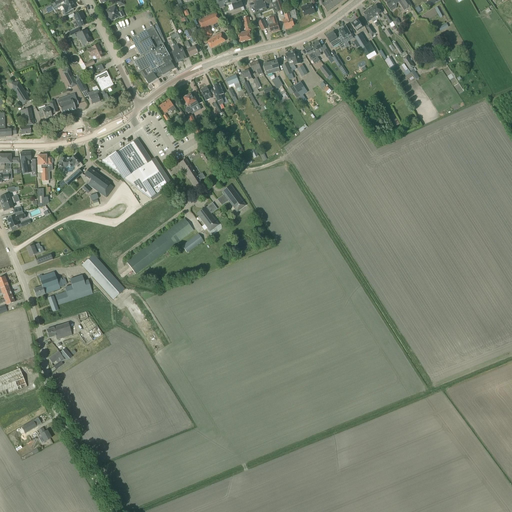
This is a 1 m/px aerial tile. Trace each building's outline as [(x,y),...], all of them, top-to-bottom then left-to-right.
[(62,0),(59,0),(56,2),(51,4),(53,10),(57,8),(56,7),(61,5),(62,7),(63,6),(65,9),(62,10),(62,12),(64,15),(65,16),(70,13),(69,13),(73,11),(72,9),(75,8),(73,4),(72,4),(70,0),(64,3),(62,0)] [(215,0),(220,9),(225,7),(223,3),(224,1),(227,0),(215,0)] [(258,0),(254,2),(256,7),(255,8),(256,12),(257,11),(258,13),(267,10),(266,8),(267,8),(266,3),(271,2),(270,0),(258,0)] [(272,4),(276,13),(284,10),(280,0),(275,2),(275,3),(272,4)] [(327,0),(323,4),(321,0),(318,0),(320,6),(322,5),(327,12),(343,0),(327,0)] [(405,11),(412,6),(408,0),(400,0),(399,1),(398,0),(383,0),(391,12),(395,9),(396,9),(396,8),(396,7),(397,7),(397,6),(397,5),(396,5),(396,4),(399,2),(405,11)] [(243,7),(241,1),(237,3),(232,5),(233,9),(233,10),(226,13),(228,18),(242,11),(241,8),(243,7)] [(301,7),(303,11),(305,16),(310,14),(311,15),(315,13),(312,4),(308,6),(307,5),(301,7)] [(372,6),(369,8),(377,20),(380,18),(379,15),(382,13),(379,7),(378,8),(376,5),(372,7),(372,6)] [(109,17),(108,17),(109,21),(113,19),(113,20),(119,18),(119,19),(124,16),(121,11),(118,12),(115,7),(115,6),(106,10),(109,17)] [(377,20),(369,8),(366,10),(367,11),(363,13),(365,16),(364,17),(368,22),(372,20),(373,23),(377,20)] [(72,23),(75,28),(78,27),(79,28),(87,24),(82,12),(73,16),(76,21),(72,23)] [(285,19),(283,20),(286,29),(290,28),(290,27),(294,26),(292,20),(297,18),(296,12),(290,14),(284,15),(285,19)] [(198,21),(203,30),(209,27),(208,26),(211,25),(212,26),(221,22),(216,13),(198,21)] [(392,22),(393,22),(388,13),(384,15),(391,27),(395,25),(392,22)] [(268,21),(269,26),(268,26),(269,31),(270,31),(271,32),(275,31),(275,32),(280,31),(275,15),(269,17),(270,21),(268,21)] [(243,19),(246,32),(238,34),(240,43),(252,40),(249,31),(252,31),(249,18),(243,19)] [(258,22),(262,31),(268,28),(263,20),(258,22)] [(352,24),(355,28),(357,31),(363,27),(361,25),(357,20),(352,24)] [(440,31),(448,27),(447,23),(438,27),(440,31)] [(136,36),(131,38),(141,56),(134,60),(141,71),(150,66),(150,67),(157,78),(163,75),(175,69),(172,62),(173,61),(163,44),(165,43),(158,26),(158,24),(154,26),(136,36)] [(370,33),(368,34),(372,40),(373,39),(372,36),(375,33),(370,25),(366,27),(370,33)] [(339,30),(343,37),(340,39),(342,42),(343,44),(346,48),(349,46),(347,42),(349,41),(347,37),(351,35),(345,26),(343,28),(342,27),(339,29),(339,30)] [(211,35),(213,35),(209,27),(202,31),(206,39),(211,36),(211,35)] [(69,33),(64,35),(66,38),(80,31),(78,28),(69,33)] [(188,38),(190,38),(193,44),(196,42),(190,29),(185,32),(188,38)] [(87,35),(88,34),(86,30),(76,35),(78,41),(79,40),(82,46),(91,42),(87,35)] [(340,39),(339,38),(338,39),(333,32),(326,36),(330,44),(330,43),(333,48),(342,42),(340,39)] [(207,41),(211,49),(225,41),(221,33),(207,41)] [(375,51),(370,44),(369,42),(367,43),(361,33),(354,38),(356,40),(360,46),(366,57),(375,51)] [(184,43),(187,50),(190,57),(198,53),(195,46),(191,48),(188,41),(184,43)] [(318,42),(312,45),(318,57),(321,55),(318,50),(322,48),(318,42)] [(395,43),(393,45),(400,55),(402,54),(395,43)] [(177,44),(175,45),(182,61),(187,58),(183,49),(180,50),(177,44)] [(87,50),(91,58),(95,56),(96,60),(100,58),(100,59),(101,58),(103,56),(98,45),(87,50)] [(182,61),(175,45),(173,46),(175,52),(172,53),(177,63),(178,62),(178,63),(181,62),(181,61),(182,61)] [(315,52),(312,45),(304,49),(308,55),(311,60),(317,57),(315,52)] [(323,52),(327,58),(331,56),(327,49),(323,52)] [(285,54),(287,59),(288,62),(293,61),(294,66),(301,64),(298,54),(295,55),(294,52),(285,54)] [(339,68),(343,66),(336,55),(332,58),(339,68)] [(402,59),(410,70),(414,67),(407,56),(402,59)] [(386,60),(393,71),(397,68),(390,57),(386,60)] [(84,64),(86,68),(95,64),(93,60),(84,64)] [(263,74),(260,66),(258,61),(250,64),(253,72),(257,71),(258,75),(263,74)] [(277,61),(270,63),(273,73),(280,71),(279,68),(277,61)] [(273,73),(270,63),(264,65),(266,72),(267,75),(273,73)] [(292,74),(293,73),(288,63),(282,66),(286,76),(287,76),(289,81),(294,78),(292,74)] [(404,63),(399,67),(405,76),(410,73),(404,63)] [(297,69),(302,77),(308,74),(303,65),(297,69)] [(325,66),(321,69),(328,78),(332,75),(325,66)] [(144,71),(141,73),(149,85),(158,79),(157,78),(150,67),(144,71)] [(73,78),(68,68),(62,71),(65,78),(66,77),(68,81),(73,78)] [(242,73),(243,76),(239,77),(242,84),(243,84),(248,95),(252,93),(247,82),(246,83),(244,79),(248,78),(249,80),(252,79),(248,70),(242,73)] [(95,77),(96,79),(102,91),(113,85),(106,71),(95,77)] [(226,79),(228,84),(229,86),(234,84),(236,89),(237,89),(238,92),(242,90),(240,88),(241,87),(236,75),(226,79)] [(76,81),(76,82),(75,82),(81,93),(87,90),(81,79),(79,77),(75,79),(76,81)] [(14,92),(22,106),(30,101),(19,82),(12,83),(13,93),(14,92)] [(223,100),(223,99),(221,95),(224,94),(220,83),(214,86),(216,90),(213,92),(215,96),(218,102),(220,106),(220,105),(222,104),(223,104),(224,103),(223,102),(223,100)] [(201,90),(203,95),(206,101),(211,99),(211,97),(212,97),(207,87),(201,90)] [(227,91),(232,99),(235,97),(231,89),(227,91)] [(88,94),(90,100),(92,104),(99,102),(99,100),(101,99),(99,94),(97,95),(96,91),(88,94)] [(78,105),(76,99),(74,94),(69,96),(70,100),(58,104),(62,115),(75,110),(74,106),(78,105)] [(192,109),(198,105),(194,98),(193,98),(191,95),(187,97),(186,96),(185,97),(185,98),(184,98),(188,106),(186,108),(185,110),(187,113),(189,113),(192,112),(192,110),(192,109)] [(297,111),(289,98),(283,102),(285,105),(287,104),(290,108),(287,109),(291,115),(297,111)] [(176,110),(174,106),(169,100),(164,104),(164,103),(159,106),(165,114),(168,112),(170,110),(172,113),(176,110)] [(45,107),(44,106),(38,108),(40,112),(42,111),(46,121),(47,120),(47,119),(49,119),(48,117),(52,116),(51,114),(53,114),(58,112),(54,101),(49,103),(50,106),(48,107),(48,106),(45,107)] [(223,112),(217,102),(214,104),(219,114),(223,112)] [(20,127),(20,130),(21,135),(31,134),(30,126),(34,125),(30,108),(20,111),(23,123),(26,123),(27,126),(20,127)] [(0,137),(11,136),(11,135),(16,135),(15,128),(5,129),(4,113),(0,113),(0,137)] [(195,131),(194,132),(196,135),(201,132),(195,120),(192,114),(187,117),(190,122),(194,129),(194,130),(195,131)] [(182,120),(186,128),(190,126),(186,118),(182,120)] [(120,174),(123,179),(124,178),(125,180),(150,198),(172,184),(155,158),(151,161),(137,139),(109,157),(109,158),(103,162),(103,161),(103,162),(120,174)] [(200,154),(207,165),(211,162),(204,151),(200,154)] [(30,152),(20,153),(20,162),(21,162),(22,171),(23,174),(32,172),(32,175),(36,175),(35,161),(31,161),(31,155),(30,152)] [(11,155),(4,155),(4,170),(10,170),(10,168),(8,168),(8,166),(8,164),(19,163),(19,158),(11,158),(11,155)] [(37,166),(37,173),(41,173),(42,181),(42,185),(49,184),(48,181),(50,181),(49,172),(50,172),(51,172),(52,171),(52,170),(52,169),(52,163),(53,163),(53,159),(52,159),(51,158),(46,158),(46,155),(37,156),(38,166),(37,166)] [(67,176),(62,180),(68,186),(82,173),(79,169),(82,166),(74,156),(71,159),(65,160),(61,158),(58,167),(60,167),(60,168),(60,169),(60,170),(61,170),(61,171),(61,172),(62,173),(62,174),(63,174),(63,175),(64,175),(65,176),(66,176),(67,176)] [(186,159),(179,163),(195,188),(202,183),(200,181),(202,179),(204,178),(201,173),(197,176),(186,159)] [(109,184),(110,184),(89,168),(84,175),(91,180),(87,185),(106,198),(114,187),(109,184)] [(2,170),(3,175),(1,175),(1,174),(0,174),(0,182),(2,183),(2,180),(9,180),(8,175),(11,174),(11,170),(11,169),(10,170),(4,170),(2,170)] [(82,188),(87,194),(91,190),(85,185),(82,188)] [(230,185),(222,191),(224,193),(225,192),(225,193),(223,195),(227,200),(229,199),(238,211),(245,206),(230,185)] [(37,199),(38,208),(44,207),(49,203),(47,197),(44,198),(43,189),(37,189),(37,199)] [(94,204),(95,206),(99,205),(97,199),(98,199),(97,194),(89,196),(91,201),(92,201),(93,204),(94,204)] [(0,197),(0,201),(1,205),(14,200),(13,197),(9,198),(8,195),(0,197)] [(14,200),(1,205),(4,211),(13,208),(11,204),(15,203),(14,200)] [(203,208),(196,214),(209,232),(216,226),(208,215),(210,214),(205,208),(205,207),(204,207),(203,208)] [(22,212),(14,214),(14,216),(6,219),(10,228),(18,225),(17,221),(25,218),(24,213),(23,214),(22,212)] [(127,263),(135,274),(193,230),(184,219),(127,263)] [(182,246),(187,252),(203,240),(198,234),(182,246)] [(39,244),(27,248),(30,256),(33,255),(34,256),(39,254),(37,249),(40,248),(39,244)] [(197,249),(188,255),(193,261),(201,254),(197,249)] [(50,254),(35,260),(37,265),(52,260),(50,254)] [(82,265),(113,300),(125,289),(93,255),(82,265)] [(33,289),(36,297),(59,289),(59,288),(64,286),(64,285),(67,284),(65,279),(62,280),(62,278),(57,280),(54,272),(42,276),(42,275),(38,276),(42,286),(33,289)] [(0,304),(5,302),(6,305),(14,302),(5,276),(0,278),(0,289),(4,299),(0,300),(0,304)] [(56,295),(59,305),(92,294),(90,288),(88,280),(84,281),(82,276),(70,279),(72,285),(65,287),(66,292),(56,295)] [(47,298),(53,312),(58,310),(53,296),(47,298)] [(79,321),(84,329),(78,333),(86,346),(102,335),(91,316),(88,311),(77,315),(79,321)] [(56,336),(57,340),(72,335),(68,322),(53,327),(53,328),(47,330),(49,338),(56,336)] [(60,352),(67,361),(72,357),(65,348),(60,352)] [(49,358),(52,363),(56,361),(57,363),(53,366),(56,370),(63,364),(61,362),(64,359),(60,353),(59,353),(58,352),(49,358)] [(0,376),(0,396),(6,394),(7,395),(27,387),(19,368),(0,376)] [(33,421),(21,428),(25,434),(36,427),(33,421)] [(45,432),(42,428),(38,430),(45,442),(51,438),(50,437),(51,437),(50,434),(49,434),(47,431),(45,432)] [(29,435),(31,439),(39,435),(37,431),(29,435)]
